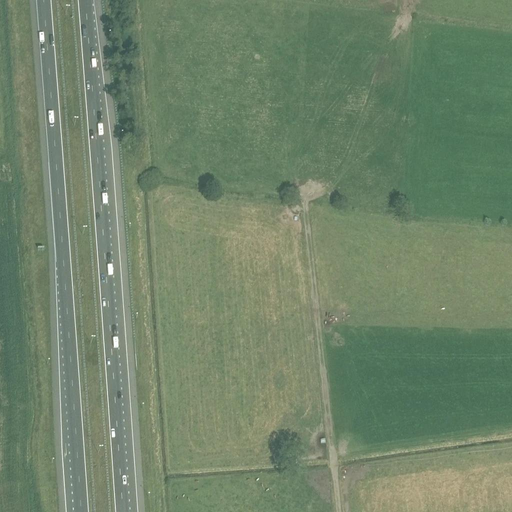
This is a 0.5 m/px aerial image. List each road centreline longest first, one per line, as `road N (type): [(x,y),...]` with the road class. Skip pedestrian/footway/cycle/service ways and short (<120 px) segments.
road 1 (motorway): [(42,0),(80,511)]
road 2 (motorway): [(121,511),(84,0)]
